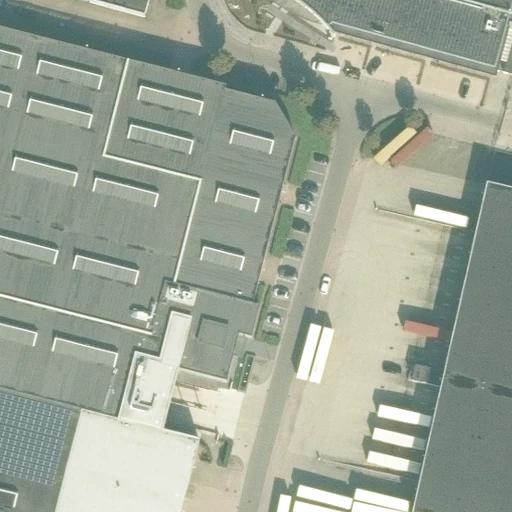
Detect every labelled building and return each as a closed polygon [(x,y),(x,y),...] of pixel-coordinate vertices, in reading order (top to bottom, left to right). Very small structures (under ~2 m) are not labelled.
[(89,0),(89,3),(144,19),(148,0),(89,0)] [(511,0),(284,0),(284,1),(284,2),(285,2),(285,3),(285,4),(286,4),(286,5),(287,5),(288,6),(289,6),(290,6),(291,6),(292,6),(293,5),(295,4),(302,9),(308,13),(314,19),(320,25),(322,27),(326,31),(331,27),(493,71),(505,31),(511,32),(511,17),(508,17),(511,3),(511,0)] [(256,308),(252,307),(294,141),(294,142),(295,141),(273,104),(272,104),(273,105),(223,92),(225,88),(0,30),(0,511),(55,511),(74,440),(116,450),(123,424),(137,427),(153,366),(226,384),(238,337),(250,340),(259,307),(257,307),(256,308)] [(511,511),(511,191),(485,186),(443,374),(414,368),(411,382),(439,389),(411,511),(511,511)] [(293,380),(316,386),(343,278),(319,272),(293,380)]
